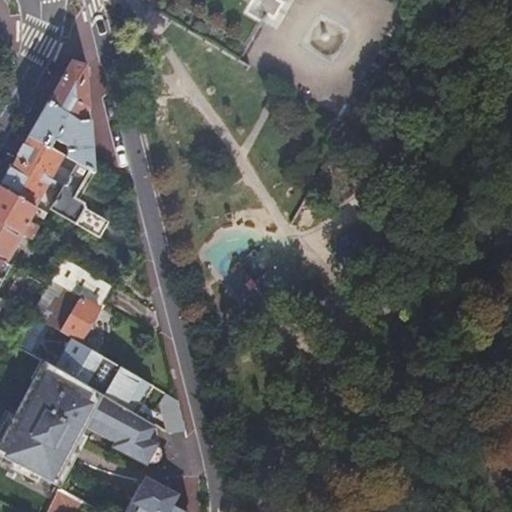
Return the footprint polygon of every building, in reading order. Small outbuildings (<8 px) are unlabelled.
[(136,0),(128,0),(119,16),(138,27),(150,8),(136,0)] [(71,60),(28,136),(62,154),(76,162),(94,172),(95,173),(91,120),(85,64),(71,60)] [(16,158),(0,186),(36,207),(48,185),(53,187),(56,180),(50,177),(62,154),(28,136),(16,158)] [(94,172),(76,162),(50,210),(99,238),(109,222),(85,208),(83,203),(78,200),(94,172)] [(0,221),(24,235),(33,240),(39,229),(28,222),(36,207),(0,186),(0,221)] [(44,220),(48,213),(41,209),(38,216),(44,220)] [(0,259),(8,264),(24,235),(0,221),(0,259)] [(79,342),(111,285),(63,258),(51,280),(66,288),(59,299),(56,297),(48,312),(36,306),(30,315),(41,321),(50,326),(71,338),(79,342)] [(0,284),(11,265),(8,264),(0,259),(0,284)] [(41,321),(25,350),(33,355),(39,346),(50,326),(41,321)] [(55,367),(136,413),(153,384),(79,342),(71,338),(55,367)] [(33,355),(39,359),(44,349),(39,346),(33,355)] [(113,445),(147,462),(148,461),(152,462),(157,461),(161,457),(162,454),(162,449),(160,446),(157,443),(158,442),(148,437),(155,423),(136,413),(55,367),(47,363),(38,382),(34,380),(15,417),(6,412),(0,423),(0,455),(56,484),(67,463),(62,460),(73,439),(78,442),(87,425),(116,440),(113,445)] [(176,397),(165,391),(158,402),(168,430),(185,425),(176,397)] [(135,511),(188,511),(189,511),(176,505),(173,490),(147,477),(136,499),(141,502),(135,511)] [(55,491),(45,511),(47,511),(77,511),(81,503),(55,491)]
